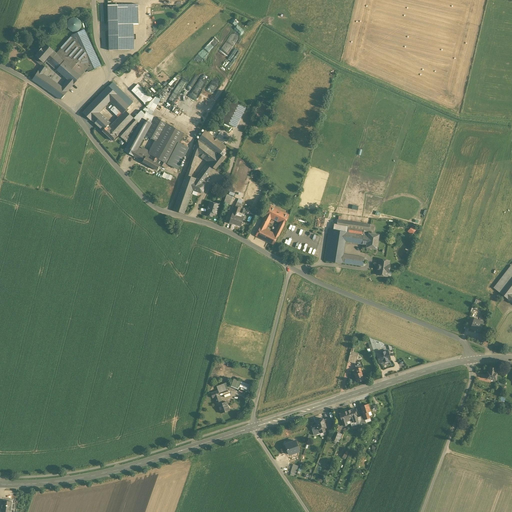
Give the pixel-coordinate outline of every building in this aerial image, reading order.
[(138,4),(108,5),(109,50),(134,50),(134,25),(139,25),(138,4)] [(68,28),(70,30),(71,31),(74,32),(76,31),(78,31),(80,29),(81,27),(81,25),(81,23),(80,21),(79,19),(77,18),(75,17),(73,18),(71,18),(69,20),(68,22),(67,24),(67,26),(68,28)] [(220,42),(239,22),(234,18),(215,38),(220,42)] [(100,67),(83,30),(71,36),(71,37),(86,53),(89,67),(87,69),(89,72),(100,67)] [(86,53),(71,37),(56,53),(81,75),(87,69),(89,67),(86,53)] [(46,44),(35,56),(43,63),(45,62),(46,63),(47,62),(46,61),(54,51),(46,44)] [(56,53),(54,51),(46,61),(47,62),(58,72),(68,80),(67,81),(72,86),(81,75),(56,53)] [(41,65),(43,63),(35,56),(34,58),(41,65)] [(42,66),(33,80),(37,83),(43,74),(46,70),(47,69),(42,66)] [(58,85),(43,74),(37,83),(49,92),(53,94),(60,100),(70,88),(65,84),(64,85),(62,88),(58,85)] [(108,87),(129,107),(134,102),(113,82),(108,87)] [(153,99),(151,97),(138,84),(132,91),(146,105),(153,99)] [(108,87),(102,93),(83,113),(90,121),(91,120),(99,112),(106,105),(109,101),(122,114),(125,111),(129,107),(108,87)] [(145,114),(146,112),(152,116),(160,100),(155,97),(142,111),(145,114)] [(109,101),(106,105),(119,117),(122,114),(109,101)] [(245,108),(232,101),(222,121),(233,127),(235,128),(245,108)] [(134,102),(129,107),(125,111),(128,114),(137,105),(134,102)] [(188,115),(191,112),(189,110),(190,109),(191,108),(189,105),(187,108),(185,106),(181,109),(188,115)] [(256,107),(255,109),(254,111),(254,114),(255,116),(256,118),(258,119),(261,120),(263,120),(265,118),(267,117),(268,114),(268,112),(267,110),(266,108),(264,106),(261,106),(259,106),(256,107)] [(119,117),(112,124),(116,128),(114,130),(120,136),(122,138),(137,123),(134,119),(128,114),(125,111),(122,114),(119,117)] [(143,118),(145,114),(142,111),(134,119),(137,123),(139,124),(143,118)] [(202,121),(202,112),(190,111),(189,120),(202,121)] [(94,123),(101,115),(99,112),(91,120),(94,123)] [(152,123),(155,117),(152,116),(146,112),(145,114),(143,118),(152,123)] [(101,115),(94,123),(96,125),(104,117),(101,115)] [(104,117),(96,125),(102,130),(106,126),(110,122),(104,117)] [(155,117),(152,123),(164,130),(180,139),(181,140),(184,133),(155,117)] [(139,124),(124,151),(133,156),(139,147),(146,135),(152,123),(143,118),(139,124)] [(150,153),(151,153),(164,130),(152,123),(146,135),(157,141),(150,153)] [(112,124),(108,128),(106,126),(102,130),(102,131),(113,141),(117,136),(119,138),(120,136),(114,130),(116,128),(112,124)] [(213,128),(209,125),(205,131),(209,134),(209,133),(213,128)] [(229,139),(235,128),(233,127),(227,138),(229,139)] [(180,139),(164,130),(151,153),(150,155),(167,164),(180,139)] [(209,134),(205,131),(198,139),(190,162),(195,164),(197,158),(198,154),(203,159),(209,163),(211,165),(216,159),(220,154),(225,147),(209,134)] [(181,140),(180,139),(167,164),(168,164),(181,140)] [(139,147),(133,156),(136,158),(142,148),(139,147)] [(150,153),(142,148),(136,158),(143,161),(146,157),(148,158),(150,155),(151,153),(150,153)] [(220,154),(216,159),(211,165),(210,166),(212,167),(215,170),(224,158),(225,158),(220,154)] [(167,164),(150,155),(148,158),(146,157),(143,161),(142,162),(157,170),(160,165),(165,168),(167,164)] [(195,164),(190,162),(186,175),(191,177),(195,164)] [(205,168),(197,179),(196,179),(192,190),(201,193),(203,192),(205,187),(204,185),(203,185),(201,184),(210,171),(205,168)] [(171,181),(174,176),(165,172),(162,176),(171,181)] [(191,177),(186,175),(173,211),(184,214),(192,190),(196,179),(191,177)] [(233,196),(227,195),(224,203),(225,203),(230,205),(233,196)] [(207,212),(213,213),(216,214),(219,204),(210,202),(207,212)] [(282,211),(271,206),(265,216),(270,219),(273,220),(277,212),(280,214),(282,211)] [(280,214),(277,212),(273,220),(277,222),(272,233),(277,236),(279,237),(289,215),(282,211),(280,214)] [(233,214),(232,214),(229,223),(236,225),(241,226),(243,217),(241,216),(238,216),(233,214)] [(314,225),(322,227),(325,218),(317,216),(314,225)] [(370,225),(337,220),(337,224),(336,226),(347,228),(346,232),(345,241),(358,244),(359,240),(362,241),(364,230),(366,231),(369,231),(370,225)] [(175,222),(170,224),(174,234),(180,231),(175,222)] [(336,226),(337,224),(334,223),(333,230),(346,232),(347,228),(336,226)] [(265,230),(260,227),(255,236),(268,242),(272,233),(265,230)] [(333,230),(329,229),(324,261),(341,263),(342,255),(343,254),(345,241),(346,232),(333,230)] [(368,235),(365,235),(366,231),(364,230),(362,241),(359,240),(358,244),(367,245),(368,235)] [(277,236),(272,233),(268,242),(273,245),(277,236)] [(378,235),(369,234),(368,235),(367,245),(367,248),(376,249),(378,235)] [(341,263),(352,265),(353,257),(342,255),(341,263)] [(360,258),(353,257),(352,265),(363,267),(364,257),(364,258),(360,258)] [(389,261),(379,260),(380,260),(379,264),(378,267),(379,267),(378,269),(377,275),(387,276),(387,272),(389,272),(389,267),(390,266),(389,265),(389,261)] [(511,266),(494,288),(500,293),(511,276),(511,266)] [(511,276),(500,293),(504,296),(511,302),(511,301),(511,293),(511,294),(511,293),(511,276)] [(478,320),(474,318),(470,328),(480,332),(483,323),(478,321),(478,320)] [(383,343),(373,339),(376,349),(384,347),(383,343)] [(387,351),(377,355),(379,363),(390,359),(387,351)] [(357,357),(350,355),(348,362),(355,364),(357,357)] [(496,368),(489,367),(488,372),(488,371),(487,375),(487,378),(496,380),(497,373),(496,373),(496,368)] [(360,368),(356,369),(357,373),(354,374),(356,383),(364,380),(360,368)] [(252,386),(234,379),(232,384),(250,391),(252,386)] [(224,384),(217,387),(218,391),(219,393),(226,391),(224,384)] [(221,404),(218,405),(218,406),(221,413),(229,410),(226,402),(221,404)] [(367,404),(360,407),(362,414),(367,413),(370,412),(367,404)] [(354,409),(347,411),(349,419),(353,418),(354,422),(358,421),(357,417),(354,409)] [(347,411),(339,414),(342,422),(346,420),(349,419),(347,411)] [(322,419),(316,421),(317,425),(315,425),(316,428),(318,428),(319,430),(324,429),(325,428),(324,425),(323,420),(322,419)] [(316,428),(315,425),(311,426),(314,435),(320,433),(319,430),(318,428),(316,428)] [(294,441),(285,445),(289,455),(298,451),(294,441)] [(8,502),(3,501),(1,511),(10,511),(11,505),(11,502),(8,501),(8,502)]
